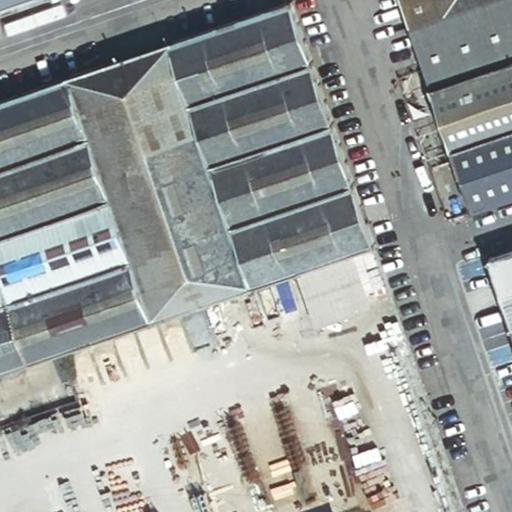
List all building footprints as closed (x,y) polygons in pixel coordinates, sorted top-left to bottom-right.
[(0,0),(0,8),(24,0),(0,0)] [(511,64),(511,0),(402,0),(426,67),(434,91),(511,64)] [(294,3),(172,44),(192,105),(314,63),(294,3)] [(172,44),(72,79),(92,140),(113,200),(134,261),(155,323),(167,318),(195,309),(219,301),(248,291),(255,289),(234,226),(213,166),(192,105),(172,44)] [(314,63),(192,105),(213,166),(335,124),(314,63)] [(511,132),(511,64),(434,91),(455,152),(511,132)] [(72,79),(0,103),(0,171),(92,140),(72,79)] [(356,185),(335,124),(213,166),(234,226),(356,185)] [(511,199),(511,132),(455,152),(476,212),(511,199)] [(0,238),(113,200),(92,140),(0,171),(0,238)] [(356,185),(234,226),(255,289),(271,283),(303,272),(351,256),(377,247),(356,185)] [(113,200),(0,238),(0,269),(11,303),(134,261),(113,200)] [(511,251),(491,259),(511,321),(511,251)] [(351,256),(303,272),(320,321),(367,304),(351,256)] [(155,323),(134,261),(11,303),(32,364),(143,327),(155,323)] [(0,269),(0,306),(11,303),(0,269)] [(0,375),(32,364),(11,303),(0,306),(0,375)]
